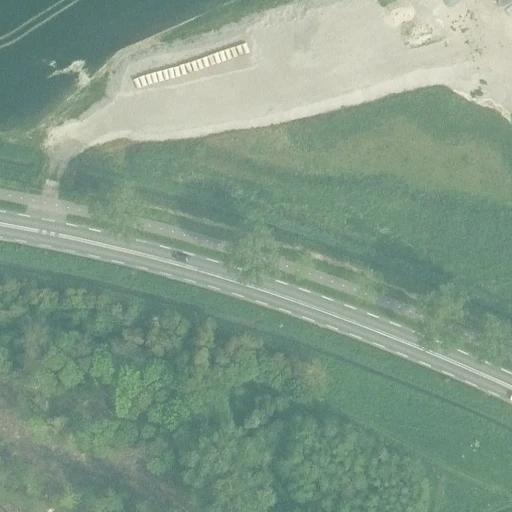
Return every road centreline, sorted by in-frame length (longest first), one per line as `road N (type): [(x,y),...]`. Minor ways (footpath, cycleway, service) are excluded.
road 1 (primary): [(511,389),(411,342),(199,267),(0,220)]
road 2 (primary): [(0,145),(95,145),(242,111),(474,37)]
road 3 (primary): [(453,0),(0,127)]
